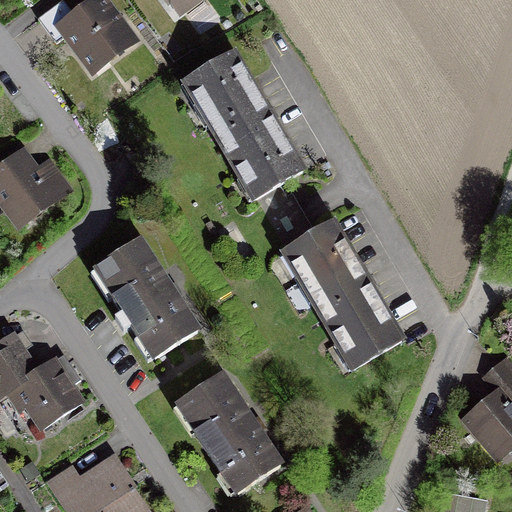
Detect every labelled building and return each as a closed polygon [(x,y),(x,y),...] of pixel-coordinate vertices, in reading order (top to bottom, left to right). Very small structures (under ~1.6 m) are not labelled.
[(140,49),(103,0),(100,0),(57,33),(95,83),(140,49)] [(215,0),(158,0),(180,27),(215,0)] [(307,174),(241,59),(189,89),(255,204),(307,174)] [(62,202),(27,155),(0,174),(0,201),(22,232),(62,202)] [(410,348),(338,225),(286,255),(357,378),(410,348)] [(154,371),(207,336),(147,243),(94,277),(154,371)] [(0,362),(0,372),(39,433),(81,407),(37,339),(0,362)] [(238,503),(290,470),(230,376),(178,410),(238,503)] [(511,459),(511,403),(501,390),(463,423),(502,468),(511,459)] [(118,458),(55,498),(63,511),(148,511),(151,510),(118,458)] [(445,498),(442,511),(490,511),(491,507),(445,498)]
